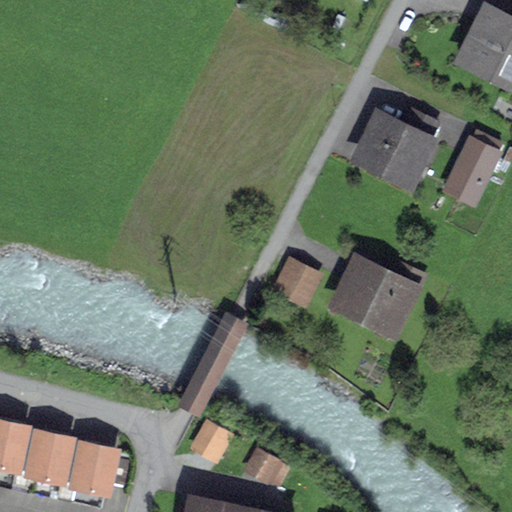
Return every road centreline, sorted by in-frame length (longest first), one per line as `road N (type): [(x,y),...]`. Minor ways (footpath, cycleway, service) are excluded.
road 1 (residential): [(148,436),(183,424),(402,0)]
road 2 (residential): [(148,436),(117,418),(0,387)]
